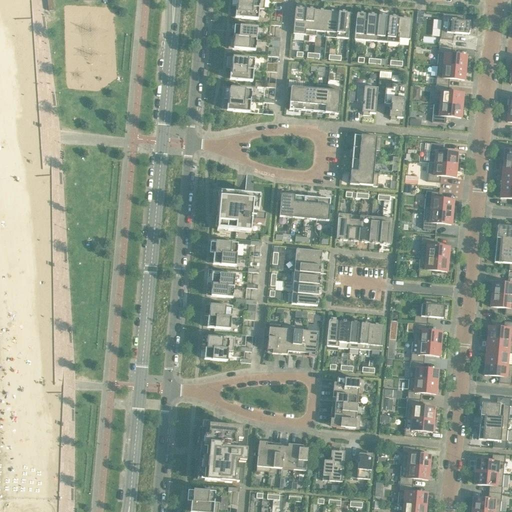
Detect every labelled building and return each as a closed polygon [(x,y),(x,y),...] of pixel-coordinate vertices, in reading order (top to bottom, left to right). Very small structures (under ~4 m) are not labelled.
[(264,10),(264,0),(236,0),(236,7),(264,10)] [(263,10),(264,10),(236,7),(235,18),(258,21),(259,10),(263,10)] [(304,36),(307,10),(295,9),(293,35),(304,36)] [(315,37),(317,11),(307,10),(304,36),(315,37)] [(326,38),(328,12),(317,11),(315,37),(316,37),(316,32),(325,33),(325,38),(326,38)] [(337,39),(339,13),(328,12),(326,38),(337,39)] [(348,40),(350,14),(339,13),(337,39),(348,40)] [(471,29),(473,19),(473,18),(463,17),(463,16),(442,14),(440,40),(453,41),(453,34),(468,36),(469,29),(471,29)] [(366,41),(368,16),(356,15),(354,40),(366,41)] [(376,42),(378,17),(368,16),(366,41),(376,42)] [(387,43),(389,18),(378,17),(376,42),(387,43)] [(398,44),(400,19),(389,18),(387,43),(398,44)] [(409,41),(411,20),(400,19),(398,44),(399,40),(409,41)] [(234,27),(233,38),(256,40),(257,29),(234,27)] [(255,52),(256,40),(233,38),(232,49),(255,52)] [(451,55),(452,48),(439,47),(437,66),(465,69),(466,56),(451,55)] [(278,58),(279,49),(268,48),(267,57),(278,58)] [(253,71),(254,60),(231,58),(230,69),(253,71)] [(277,73),(277,64),(267,63),(266,72),(277,73)] [(464,81),(465,69),(437,66),(435,85),(448,86),(449,80),(464,81)] [(252,83),(253,71),(230,69),(229,80),(252,83)] [(315,90),(313,113),(317,113),(322,113),(325,114),(328,86),(327,86),(316,85),(315,90)] [(402,119),(405,86),(386,85),(384,107),(391,107),(390,120),(396,121),(396,119),(402,119)] [(463,94),(448,93),(448,86),(435,85),(435,92),(441,93),(440,104),(440,105),(462,107),(463,94)] [(328,86),(325,114),(329,114),(334,115),(338,115),(340,88),(328,86)] [(375,115),(377,89),(358,87),(356,102),(364,103),(364,106),(362,106),(362,113),(363,113),(363,116),(369,116),(369,114),(375,115)] [(291,88),(289,110),(293,111),(298,111),(301,112),(303,89),(291,88)] [(250,102),(251,91),(229,89),(228,100),(250,102)] [(303,89),(301,112),(305,112),(310,112),(313,113),(315,90),(303,89)] [(249,114),(250,102),(228,100),(226,111),(249,114)] [(460,119),(462,107),(440,105),(440,104),(434,104),(432,123),(445,124),(446,118),(460,119)] [(380,151),(381,138),(354,136),(353,148),(380,151)] [(425,144),(423,162),(428,162),(428,164),(459,166),(460,161),(457,160),(457,154),(442,152),(443,146),(425,144)] [(374,162),(375,151),(380,152),(380,151),(353,148),(352,160),(374,162)] [(511,150),(504,150),(503,163),(511,163),(511,150)] [(373,174),(374,162),(352,160),(351,172),(378,175),(378,174),(373,174)] [(511,175),(511,163),(503,163),(502,174),(511,175)] [(428,164),(427,182),(440,184),(440,177),(455,178),(456,172),(459,172),(459,166),(428,164)] [(377,187),(378,175),(351,172),(349,185),(377,187)] [(511,175),(502,174),(501,186),(511,187),(511,175)] [(417,185),(418,177),(405,176),(404,184),(417,185)] [(410,195),(411,186),(403,185),(402,194),(410,195)] [(511,187),(501,186),(500,199),(511,199),(511,187)] [(438,200),(439,193),(426,192),(424,211),(452,213),(455,213),(455,208),(452,208),(453,201),(438,200)] [(226,193),(225,199),(220,198),(217,231),(250,234),(251,222),(253,222),(253,223),(263,224),(264,217),(254,216),(255,212),(258,213),(259,196),(226,193)] [(292,219),(294,196),(281,195),(279,218),(292,219)] [(303,220),(306,197),(294,196),(292,219),(303,220)] [(315,221),(318,199),(306,197),(303,220),(315,221)] [(328,222),(330,200),(318,199),(315,221),(328,222)] [(451,226),(452,213),(424,211),(422,230),(435,231),(436,224),(451,226)] [(347,241),(350,216),(338,215),(336,240),(347,241)] [(358,242),(360,217),(350,216),(347,241),(358,242)] [(369,243),(371,218),(360,217),(358,242),(369,243)] [(379,244),(382,219),(371,218),(369,243),(379,244)] [(391,245),(393,220),(382,219),(379,244),(391,245)] [(511,227),(497,227),(496,239),(511,240),(511,227)] [(434,240),(422,239),(420,258),(448,260),(449,248),(434,247),(434,240)] [(511,240),(496,239),(495,251),(511,252),(511,240)] [(236,256),(237,245),(215,242),(213,254),(236,256)] [(321,264),(322,252),(296,250),(295,261),(321,264)] [(511,252),(495,251),(494,263),(509,265),(508,271),(511,271),(511,252)] [(235,267),(236,256),(213,254),(212,265),(235,267)] [(447,273),(448,260),(420,258),(418,277),(431,278),(432,271),(447,273)] [(320,274),(321,264),(295,261),(294,272),(320,274)] [(319,285),(320,274),(294,272),(293,283),(319,285)] [(511,297),(511,273),(508,273),(507,284),(492,283),(492,290),(489,289),(488,295),(491,295),(511,297)] [(212,274),(211,286),(234,288),(235,276),(212,274)] [(318,296),(319,285),(293,283),(292,293),(318,296)] [(232,299),(234,288),(211,286),(210,297),(232,299)] [(317,307),(318,296),(292,293),(291,305),(317,307)] [(511,316),(511,297),(491,295),(490,308),(505,309),(504,316),(511,316)] [(423,305),(422,305),(421,317),(415,316),(414,324),(427,325),(427,318),(442,320),(443,307),(437,306),(437,300),(424,299),(423,305)] [(231,319),(232,308),(209,306),(208,317),(231,319)] [(254,321),(255,312),(244,311),(243,320),(254,321)] [(308,315),(307,323),(314,324),(315,315),(308,315)] [(230,331),(231,319),(208,317),(207,329),(230,331)] [(338,348),(340,323),(328,321),(326,347),(338,348)] [(488,327),(487,340),(509,342),(509,341),(510,330),(511,330),(511,322),(504,322),(503,329),(488,327)] [(348,349),(351,324),(340,323),(338,348),(339,344),(348,345),(348,349)] [(359,350),(361,325),(351,324),(348,349),(359,350)] [(426,331),(427,325),(414,324),(412,343),(440,345),(441,333),(426,331)] [(279,355),(282,326),(269,325),(267,351),(272,351),(272,354),(279,355)] [(370,351),(372,325),(361,325),(359,350),(370,351)] [(381,352),(383,327),(372,325),(370,351),(381,352)] [(291,353),(294,327),(282,326),(279,355),(287,356),(287,352),(291,353)] [(253,337),(254,328),(243,327),(242,336),(253,337)] [(303,357),(305,332),(294,331),(294,327),(291,353),(296,353),(296,356),(303,357)] [(316,355),(318,333),(305,332),(303,357),(311,358),(311,355),(316,355)] [(233,351),(234,340),(206,337),(205,349),(233,351)] [(487,340),(486,352),(508,354),(511,354),(511,341),(509,341),(509,342),(487,340)] [(439,357),(440,345),(412,343),(410,361),(423,363),(424,356),(439,357)] [(233,352),(233,351),(205,349),(204,360),(227,362),(228,352),(233,352)] [(486,352),(485,364),(507,366),(507,365),(511,365),(511,354),(508,354),(486,352)] [(423,369),(423,363),(410,361),(410,369),(416,370),(415,381),(437,383),(438,371),(423,369)] [(485,364),(484,376),(499,377),(498,382),(498,384),(511,385),(511,376),(511,365),(507,365),(507,366),(485,364)] [(362,394),(363,381),(337,379),(336,384),(333,384),(333,391),(362,394)] [(415,381),(409,380),(407,399),(420,401),(421,394),(435,395),(437,383),(415,381)] [(357,405),(358,394),(362,394),(333,391),(332,399),(335,399),(335,403),(357,405)] [(419,407),(420,401),(407,399),(405,418),(433,421),(434,408),(419,407)] [(392,400),(384,400),(383,410),(391,410),(392,400)] [(356,417),(357,405),(335,403),(334,408),(331,408),(331,415),(360,418),(360,417),(356,417)] [(508,419),(509,406),(497,405),(481,404),(480,416),(508,419)] [(359,430),(360,418),(331,415),(330,422),(333,423),(332,428),(359,430)] [(507,430),(508,419),(480,416),(479,428),(507,430)] [(432,433),(433,421),(405,418),(404,437),(417,438),(417,432),(432,433)] [(193,481),(243,485),(248,430),(198,425),(196,448),(206,449),(205,459),(195,458),(193,481)] [(506,443),(507,430),(479,428),(476,428),(476,434),(479,434),(478,440),(493,442),(492,448),(505,449),(506,443)] [(268,473),(271,444),(264,443),(263,446),(258,446),(256,472),(268,473)] [(281,470),(283,448),(278,448),(279,444),(271,444),(268,473),(269,473),(270,469),(281,470)] [(293,471),(295,446),(288,445),(287,448),(283,448),(281,470),(293,471)] [(305,472),(307,450),(302,450),(302,447),(295,446),(293,471),(305,472)] [(415,455),(416,448),(403,447),(401,466),(429,469),(430,456),(415,455)] [(332,449),(332,452),(331,452),(330,459),(332,459),(331,462),(324,461),(323,472),(322,481),(342,483),(344,452),(338,452),(339,449),(332,449)] [(360,451),(360,454),(359,454),(358,461),(359,461),(359,464),(351,464),(350,479),(369,481),(372,455),(366,454),(366,452),(360,451)] [(503,475),(505,458),(505,456),(492,455),(491,462),(476,460),(475,473),(503,475)] [(428,481),(429,469),(401,466),(399,485),(412,486),(413,480),(428,481)] [(501,494),(503,475),(475,473),(474,485),(489,486),(488,493),(501,494)] [(425,506),(427,494),(412,493),(412,486),(399,485),(398,504),(403,505),(404,504),(425,506)] [(214,503),(215,493),(192,491),(191,502),(219,504),(214,503)] [(499,511),(501,494),(488,493),(488,500),(473,498),(472,505),(469,505),(469,510),(472,510),(489,511),(499,511)] [(217,511),(219,504),(191,502),(190,511),(217,511)]
